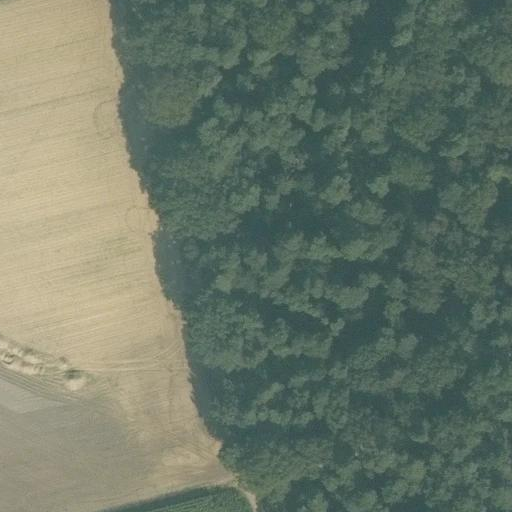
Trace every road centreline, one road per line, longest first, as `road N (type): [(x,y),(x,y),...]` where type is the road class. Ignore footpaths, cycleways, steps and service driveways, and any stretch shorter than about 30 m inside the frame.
road 1 (track): [(268,511),(212,320),(143,0)]
road 2 (track): [(511,454),(437,429),(333,442),(254,465)]
road 3 (track): [(82,511),(254,465)]
